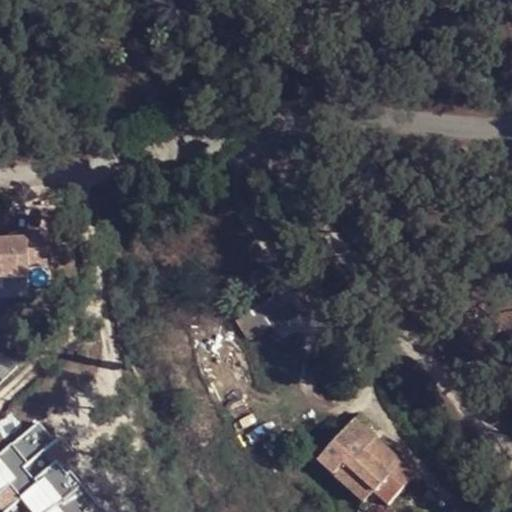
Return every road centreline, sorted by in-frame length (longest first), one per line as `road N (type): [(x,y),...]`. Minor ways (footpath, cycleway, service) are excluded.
road 1 (residential): [(248,132),(466,400),(511,445)]
road 2 (residential): [(511,122),(461,128),(340,117),(248,132)]
road 3 (residential): [(100,304),(153,511)]
road 4 (residential): [(248,132),(78,166)]
road 5 (residential): [(100,304),(78,166)]
road 6 (residential): [(0,400),(100,304)]
